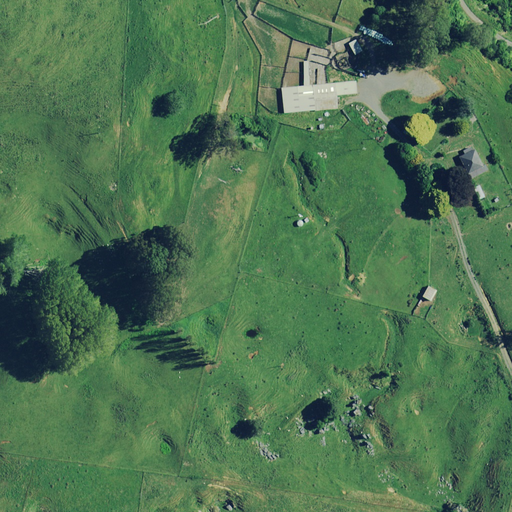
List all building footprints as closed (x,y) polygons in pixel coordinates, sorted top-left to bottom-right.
[(361,51),(355,40),(348,44),(354,55),(361,51)] [(281,88),(283,113),(315,110),(337,108),(336,95),(356,94),(355,81),(335,83),(312,85),(310,86),(309,86),(307,62),(302,62),(304,86),(281,88)] [(482,166),(474,150),(459,158),(470,179),(487,171),(485,165),(482,166)] [(484,197),(479,186),(474,188),(479,199),(484,197)] [(436,290),(428,286),(422,297),(430,301),(436,290)]
